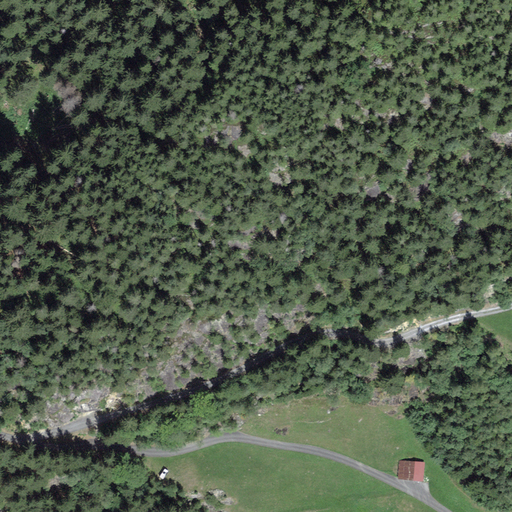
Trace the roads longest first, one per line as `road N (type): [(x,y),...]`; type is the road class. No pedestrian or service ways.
road 1 (track): [(24,441),(219,380),(291,343),(334,332),(395,341),(511,305)]
road 2 (track): [(445,511),(318,451),(223,438),(173,451),(66,447),(0,435)]
